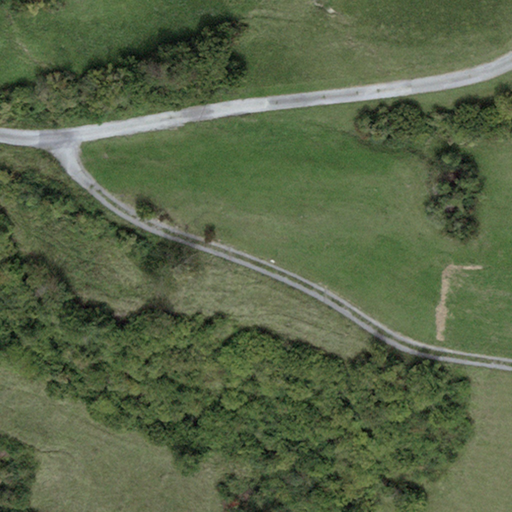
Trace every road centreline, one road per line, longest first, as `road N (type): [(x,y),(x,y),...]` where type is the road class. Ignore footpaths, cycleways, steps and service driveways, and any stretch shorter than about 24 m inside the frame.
road 1 (track): [(56,110),(74,149),(133,195),(281,252),(387,316),(511,342)]
road 2 (track): [(56,110),(446,55),(511,31)]
